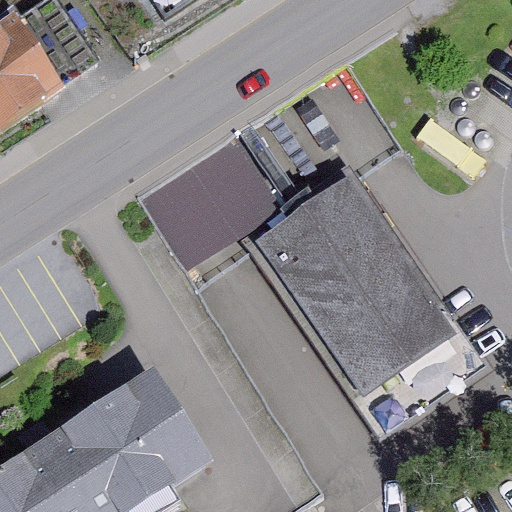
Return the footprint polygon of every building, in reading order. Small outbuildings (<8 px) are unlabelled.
[(139,0),(160,30),(205,0),(139,0)] [(40,32),(0,58),(0,150),(7,162),(90,106),(40,32)] [(151,176),(193,248),(288,192),(246,120),(151,176)] [(367,192),(275,257),(384,412),(476,347),(367,192)] [(161,383),(0,481),(0,511),(168,511),(220,481),(161,383)]
